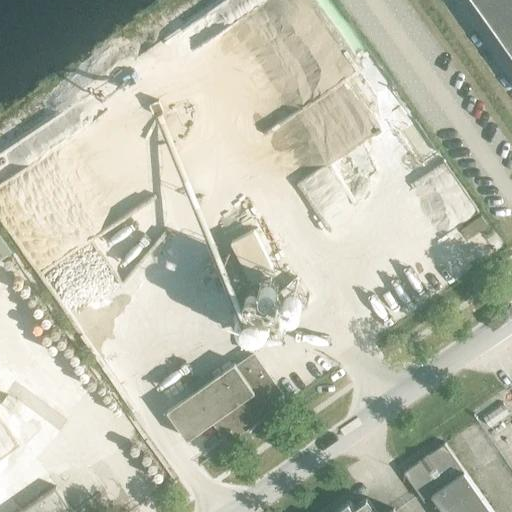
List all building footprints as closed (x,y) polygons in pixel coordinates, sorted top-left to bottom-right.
[(511,0),(478,0),(511,47),(511,0)] [(461,229),(467,237),(486,224),(481,215),(461,229)] [(254,229),(231,240),(251,279),(273,268),(254,229)] [(0,234),(0,257),(11,250),(0,234)] [(297,278),(279,290),(291,307),(309,295),(297,278)] [(276,293),(235,310),(247,335),(287,316),(276,293)] [(284,399),(253,355),(237,366),(234,363),(167,410),(170,413),(171,413),(183,430),(182,431),(187,438),(213,419),(227,439),(284,399)] [(493,511),(445,443),(427,455),(430,458),(423,463),(421,459),(404,471),(424,501),(432,495),(444,511),(493,511)] [(73,511),(55,487),(18,511),(73,511)] [(388,511),(376,511),(366,498),(353,507),(349,501),(335,511),(395,511),(393,509),(388,511)]
